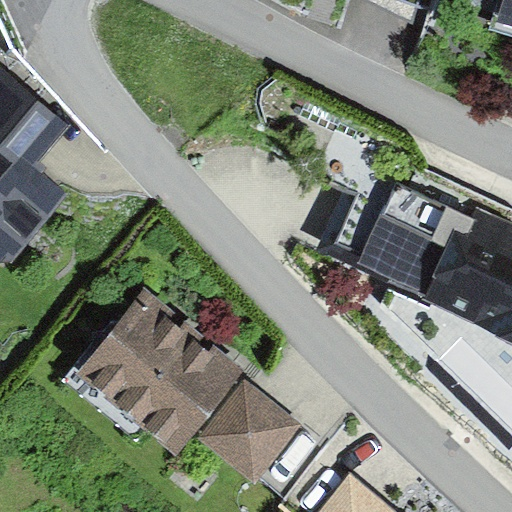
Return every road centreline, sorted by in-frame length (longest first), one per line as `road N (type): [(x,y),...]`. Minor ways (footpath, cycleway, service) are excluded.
road 1 (residential): [(502,511),(335,354),(63,63),(52,31),(54,0)]
road 2 (residential): [(203,0),(511,153)]
